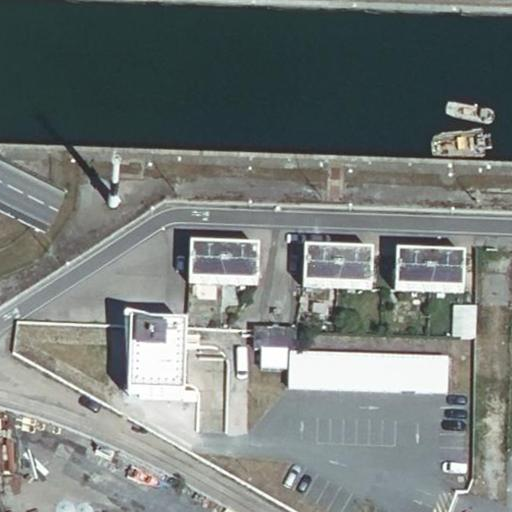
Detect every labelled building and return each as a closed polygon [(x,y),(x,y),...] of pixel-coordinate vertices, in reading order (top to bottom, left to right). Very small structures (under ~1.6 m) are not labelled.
[(110,198),(110,200),(110,203),(112,205),(114,207),(118,206),(120,204),(121,200),(121,198),(119,197),(116,195),(113,196),(110,198)] [(195,279),(259,281),(260,246),(196,244),(195,279)] [(375,285),(376,250),(311,248),(310,283),(375,285)] [(466,288),(467,253),(401,251),(400,286),(466,288)] [(461,334),(479,334),(480,303),(480,300),(462,299),(461,334)] [(189,323),(135,322),(133,392),(187,394),(189,323)] [(299,347),(300,327),(261,327),(260,347),(266,347),(292,347),(299,347)] [(291,363),(292,347),(266,347),(266,363),(291,363)] [(450,393),(452,356),(294,350),(292,387),(450,393)]
